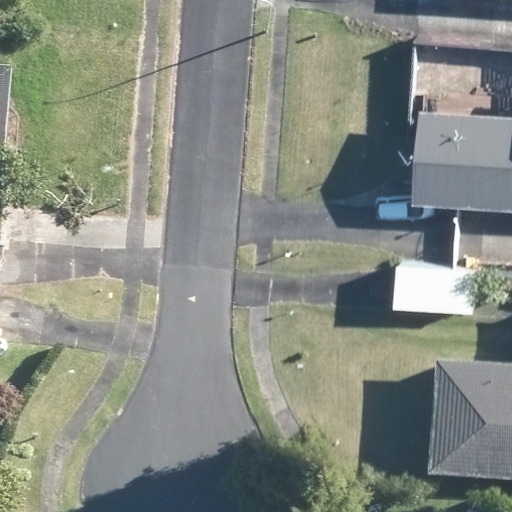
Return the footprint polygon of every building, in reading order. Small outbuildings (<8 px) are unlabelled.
[(511,42),(493,41),(488,97),(511,98),(511,104),(431,99),(425,193),(511,199),(511,42)] [(18,71),(0,69),(0,177),(10,178),(18,71)] [(5,238),(8,202),(0,201),(0,283),(2,283),(5,238)] [(483,307),(486,264),(408,257),(408,263),(405,301),(483,307)] [(511,466),(511,349),(450,345),(441,462),(511,466)]
